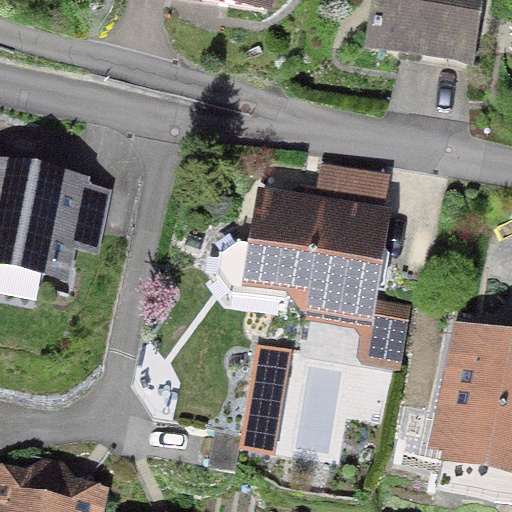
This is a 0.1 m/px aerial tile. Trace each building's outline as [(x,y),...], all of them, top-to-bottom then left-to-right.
[(184,0),(264,12),(265,0),(184,0)] [(375,0),(369,45),(470,60),(479,0),(375,0)] [(0,173),(0,265),(59,277),(76,188),(23,173),(23,178),(0,173)] [(300,298),(308,308),(367,317),(360,360),(398,366),(407,310),(369,304),(382,226),(322,217),(312,224),(262,216),(255,259),(249,263),(246,281),(256,295),(300,298)] [(446,442),(511,455),(511,353),(467,344),(446,442)] [(287,352),(259,348),(246,443),(274,447),(287,352)] [(265,456),(228,451),(223,483),(261,488),(265,456)] [(94,511),(97,498),(0,477),(0,511),(94,511)]
